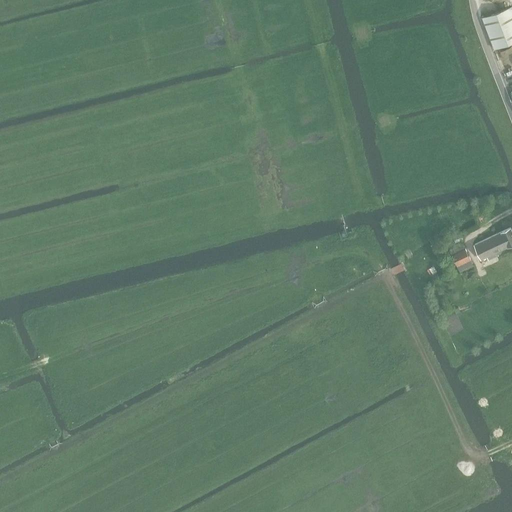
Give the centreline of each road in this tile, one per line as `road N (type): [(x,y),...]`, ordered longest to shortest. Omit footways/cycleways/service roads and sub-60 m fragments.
road 1 (track): [(0,481),(383,277),(475,459),(511,442)]
road 2 (unclassified): [(511,114),(472,0)]
